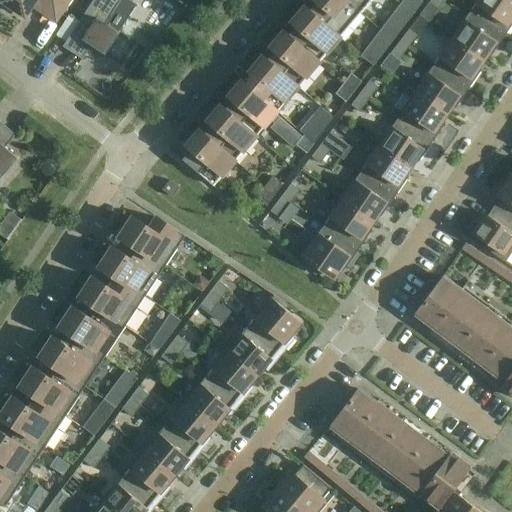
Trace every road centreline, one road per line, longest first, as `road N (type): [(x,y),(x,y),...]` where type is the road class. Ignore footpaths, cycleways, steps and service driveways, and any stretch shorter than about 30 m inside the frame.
road 1 (residential): [(354,327),(511,100)]
road 2 (residential): [(201,511),(354,327)]
road 3 (unclassified): [(0,346),(126,153)]
road 4 (unclassified): [(126,153),(257,0)]
road 5 (residential): [(354,327),(496,432)]
road 6 (residential): [(126,153),(0,58)]
